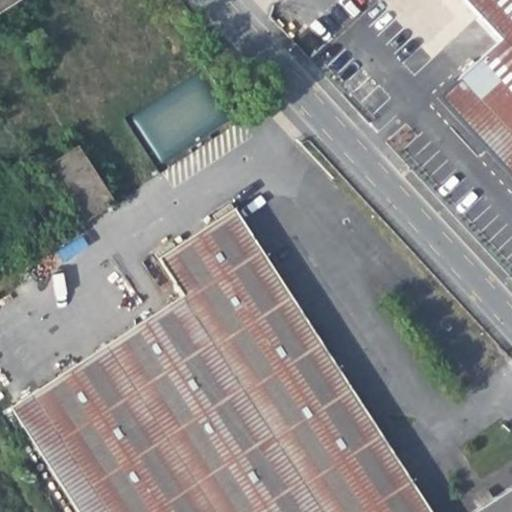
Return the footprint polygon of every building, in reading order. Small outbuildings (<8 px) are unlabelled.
[(0,0),(0,9),(14,0),(0,0)] [(511,0),(455,0),(495,42),(434,100),(511,182),(511,0)] [(132,115),(159,162),(227,122),(200,75),(132,115)] [(83,223),(113,202),(77,145),(46,166),(83,223)] [(154,253),(157,259),(156,259),(179,296),(29,394),(106,511),(511,511),(511,485),(474,510),(470,511),(428,511),(228,205),(212,216),(215,220),(173,248),(170,242),(154,253)]
